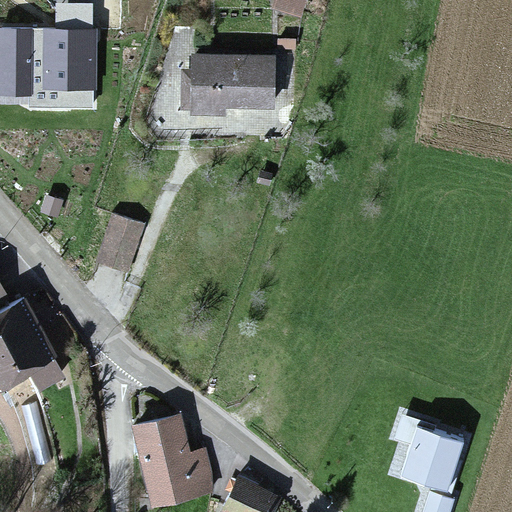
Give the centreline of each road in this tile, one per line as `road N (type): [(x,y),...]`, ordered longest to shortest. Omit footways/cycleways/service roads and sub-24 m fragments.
road 1 (tertiary): [(113,333),(323,511)]
road 2 (residential): [(113,333),(118,511)]
road 3 (tertiary): [(0,210),(113,333)]
